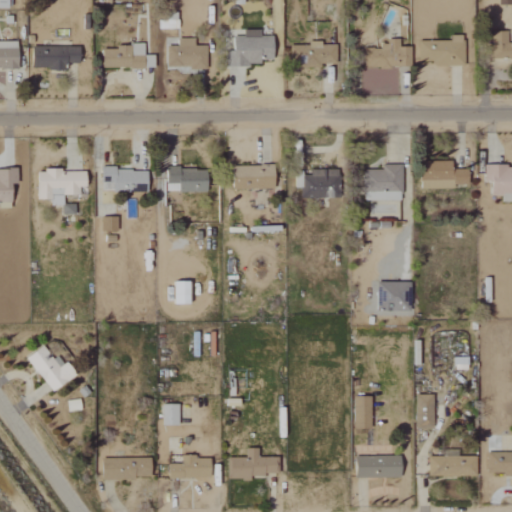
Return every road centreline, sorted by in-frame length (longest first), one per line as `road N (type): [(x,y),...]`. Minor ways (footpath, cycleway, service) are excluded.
road 1 (residential): [(0,117),(511,114)]
road 2 (residential): [(80,511),(0,408)]
